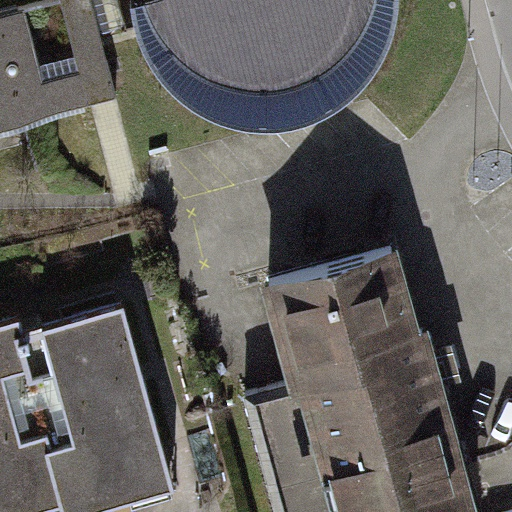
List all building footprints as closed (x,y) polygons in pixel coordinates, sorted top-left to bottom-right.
[(53,0),(54,1),(85,108),(101,104),(118,100),(92,0),(53,0)] [(132,0),(140,28),(151,51),(172,77),(191,91),(220,108),(252,112),(279,112),(308,107),(337,93),(360,75),(380,51),(391,26),(398,1),(398,0),(132,0)] [(54,1),(0,14),(0,130),(85,108),(54,1)] [(478,511),(400,234),(245,278),(276,387),(246,396),(279,511),(478,511)] [(0,511),(59,511),(169,483),(116,290),(0,321),(0,511)]
